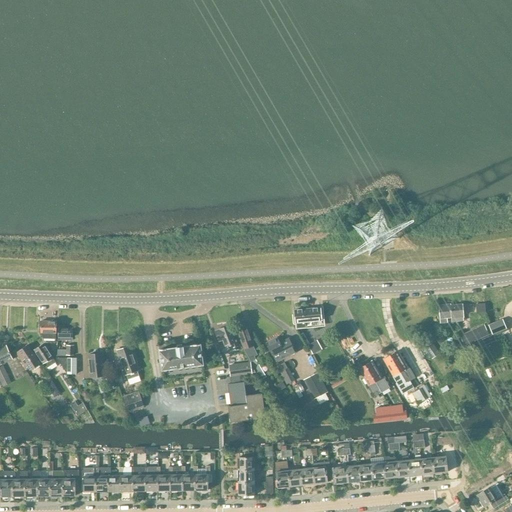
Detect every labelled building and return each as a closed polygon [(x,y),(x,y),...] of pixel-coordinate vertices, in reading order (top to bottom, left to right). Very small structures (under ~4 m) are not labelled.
[(485,303),(476,304),(476,313),(486,312),(485,303)] [(452,318),(451,306),(451,304),(439,305),(441,322),(447,322),(447,318),(452,318)] [(462,305),(451,306),(452,318),(452,321),(464,320),(462,305)] [(294,310),(295,322),(321,320),(320,308),(294,310)] [(506,329),(502,319),(488,325),(492,334),(506,329)] [(244,320),(236,324),(242,342),(245,348),(243,349),(247,359),(250,363),(251,362),(256,359),(254,356),(257,355),(252,345),(253,345),(244,320)] [(40,331),(40,332),(41,332),(44,338),(56,339),(56,333),(56,328),(56,321),(40,321),(40,331)] [(215,331),(217,337),(221,336),(225,346),(231,344),(233,348),(239,345),(237,340),(235,341),(229,325),(219,329),(219,330),(215,331)] [(58,340),(71,340),(72,340),(72,328),(65,328),(65,326),(60,326),(60,328),(58,328),(58,340)] [(461,336),(465,344),(488,334),(485,326),(461,336)] [(265,351),(267,357),(272,355),(276,362),(295,353),(292,347),(288,339),(279,343),(277,338),(266,343),(269,349),(267,350),(265,351)] [(312,355),(322,349),(317,340),(307,346),(312,355)] [(37,354),(35,355),(39,362),(41,361),(46,368),(56,362),(43,344),(34,350),(37,354)] [(161,370),(203,365),(200,344),(184,346),(174,347),(159,350),(161,370)] [(6,345),(0,348),(0,364),(1,364),(12,359),(6,345)] [(39,362),(35,355),(28,345),(16,353),(26,368),(28,367),(30,370),(40,363),(39,362)] [(130,346),(117,350),(125,375),(126,375),(128,379),(136,377),(139,376),(137,371),(138,371),(130,346)] [(396,352),(390,355),(406,383),(410,381),(415,378),(408,366),(406,367),(402,359),(401,360),(396,352)] [(104,376),(101,353),(88,355),(91,377),(104,376)] [(390,355),(384,359),(388,367),(388,368),(397,383),(396,384),(402,394),(414,388),(410,381),(406,383),(390,355)] [(56,358),(67,374),(76,374),(76,358),(56,358)] [(251,362),(250,363),(259,378),(265,375),(256,359),(251,362)] [(372,361),(365,365),(379,389),(379,390),(381,393),(385,391),(389,388),(383,378),(382,378),(377,369),(376,370),(372,361)] [(348,362),(341,365),(346,373),(352,369),(348,362)] [(250,363),(228,366),(228,367),(229,376),(251,373),(256,372),(250,363)] [(284,363),(273,369),(274,369),(276,374),(282,371),(287,369),(284,363)] [(374,397),(378,395),(381,393),(379,390),(379,389),(365,365),(359,369),(364,377),(363,378),(374,397)] [(315,399),(328,392),(318,373),(303,380),(313,400),(315,399)] [(228,407),(230,423),(265,418),(262,396),(252,381),(227,384),(230,406),(228,407)] [(51,388),(51,392),(54,397),(60,394),(55,385),(51,388)] [(418,388),(419,389),(425,400),(431,397),(424,385),(418,388)] [(411,393),(415,400),(418,404),(425,400),(419,389),(415,391),(411,393)] [(415,400),(411,393),(410,390),(407,392),(405,393),(411,403),(415,400)] [(123,396),(128,410),(144,405),(139,391),(123,396)] [(280,403),(274,392),(270,394),(276,405),(280,403)] [(75,402),(69,405),(77,417),(87,411),(82,404),(78,407),(75,402)] [(403,411),(394,412),(395,420),(406,419),(405,411),(403,411)] [(126,421),(129,416),(123,412),(119,418),(126,421)] [(376,414),(373,415),(374,423),(395,420),(394,412),(392,412),(376,414)] [(147,416),(138,419),(140,425),(140,427),(144,425),(149,424),(147,416)] [(479,436),(479,439),(481,442),(484,442),(487,440),(487,437),(485,434),(482,434),(479,436)] [(240,457),(237,457),(238,470),(254,470),(259,470),(259,465),(254,465),(253,457),(253,453),(245,453),(245,457),(240,457)] [(414,460),(409,461),(410,477),(422,475),(421,460),(420,455),(415,456),(414,460)] [(383,457),(384,463),(385,479),(398,478),(396,462),(395,457),(390,458),(388,456),(383,457)] [(402,461),(396,462),(398,478),(410,477),(409,461),(408,461),(408,456),(402,457),(402,461)] [(458,456),(446,457),(447,473),(460,471),(458,456)] [(446,457),(433,458),(435,474),(447,473),(446,457)] [(433,458),(421,460),(422,475),(435,474),(433,458)] [(287,461),(275,462),(276,472),(277,488),(290,487),(288,471),(287,461)] [(329,462),(312,464),(313,468),(315,484),(327,483),(327,477),(331,477),(329,462)] [(384,463),(371,465),(373,480),(385,479),(384,463)] [(371,465),(359,466),(361,482),(373,480),(371,465)] [(193,475),(185,475),(183,475),(183,490),(195,490),(195,475),(197,475),(197,466),(193,466),(193,475)] [(206,475),(197,475),(195,475),(195,490),(208,490),(208,475),(209,475),(209,466),(205,466),(206,475)] [(359,466),(347,467),(348,483),(361,482),(359,466)] [(119,476),(110,476),(108,476),(109,492),(121,491),(121,476),(123,476),(123,467),(119,467),(119,476)] [(131,476),(123,476),(121,476),(121,491),(133,491),(133,476),(135,476),(135,467),(131,467),(131,476)] [(144,467),(135,467),(135,476),(133,476),(133,491),(146,491),(146,475),(148,475),(148,467),(144,467)] [(156,467),(148,467),(148,475),(146,475),(146,491),(158,491),(158,475),(160,475),(160,467),(156,467)] [(168,475),(160,475),(158,475),(158,491),(170,491),(170,475),(172,475),(172,467),(168,467),(168,475)] [(181,467),(172,467),(172,475),(170,475),(170,491),(183,490),(183,475),(185,475),(185,467),(181,467)] [(348,483),(347,467),(334,469),(336,484),(348,483)] [(98,476),(98,468),(83,468),(84,492),(96,492),(96,476),(98,476)] [(110,468),(98,468),(98,476),(96,476),(96,492),(109,492),(108,476),(110,476),(110,468)] [(313,468),(301,469),(302,486),(315,484),(313,468)] [(471,486),(477,497),(491,488),(496,485),(498,484),(488,468),(473,477),(477,483),(471,486)] [(301,469),(288,471),(290,487),(302,486),(301,469)] [(64,471),(65,479),(63,479),(63,496),(75,496),(75,492),(79,492),(79,482),(75,482),(75,479),(79,479),(79,470),(64,471)] [(238,470),(238,483),(254,482),(254,470),(238,470)] [(15,471),(3,471),(3,480),(1,480),(1,497),(13,497),(13,480),(15,480),(15,471)] [(20,480),(15,480),(13,480),(13,497),(26,497),(25,480),(27,480),(27,471),(20,471),(20,480)] [(33,480),(27,480),(25,480),(26,497),(38,497),(38,480),(40,479),(40,471),(32,471),(33,480)] [(48,479),(40,479),(38,480),(38,497),(51,497),(50,479),(52,479),(52,471),(48,471),(48,479)] [(56,471),(52,471),(52,479),(50,479),(51,497),(56,496),(63,496),(63,479),(65,479),(64,471),(60,471),(56,471)] [(254,482),(238,483),(238,495),(254,495),(254,482)] [(490,504),(493,509),(508,500),(504,495),(503,496),(496,485),(491,488),(477,497),(484,508),(490,504)] [(511,511),(511,507),(508,500),(493,509),(494,511),(511,511)]
